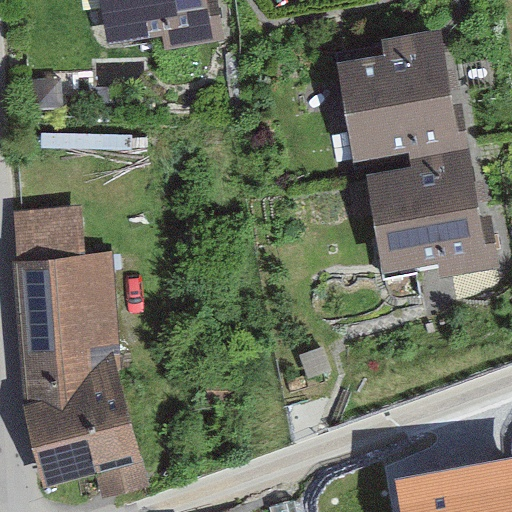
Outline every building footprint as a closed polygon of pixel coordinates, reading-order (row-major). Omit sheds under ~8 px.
[(108,0),(114,33),(160,25),(163,40),(210,32),(205,0),(108,0)] [(407,140),(410,155),(457,147),(451,109),(441,111),(429,35),(381,43),(384,58),(347,64),(361,148),(407,140)] [(457,147),(410,155),(412,170),(375,176),(390,260),(436,252),(438,267),(486,259),(479,221),(470,223),(457,147)] [(12,222),(25,405),(110,384),(102,286),(116,285),(115,265),(100,266),(99,253),(72,255),(69,218),(12,222)] [(110,384),(25,405),(45,478),(130,454),(110,384)]
